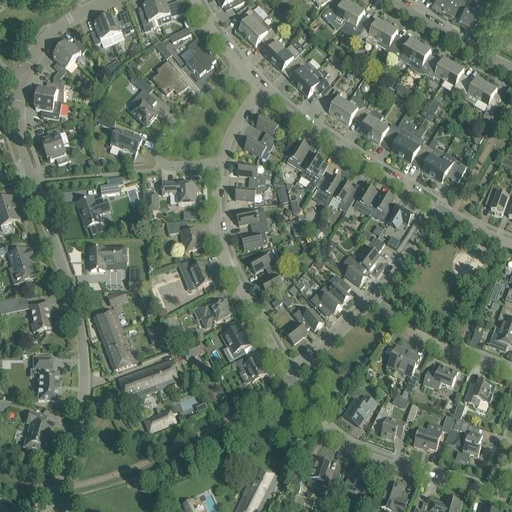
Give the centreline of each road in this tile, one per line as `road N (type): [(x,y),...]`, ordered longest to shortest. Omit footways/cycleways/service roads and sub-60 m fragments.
road 1 (residential): [(56,500),(79,427),(84,341),(63,255),(27,168)]
road 2 (residential): [(511,472),(498,493),(473,490),(362,452),(313,417),(290,369)]
road 3 (residential): [(290,369),(224,245),(222,166)]
road 4 (residential): [(429,205),(262,87)]
road 5 (residential): [(222,166),(162,165),(152,161),(152,146),(240,68)]
road 6 (residential): [(511,372),(422,338),(371,300)]
road 7 (residential): [(511,70),(395,0)]
road 8 (residential): [(22,77),(51,34),(111,0)]
